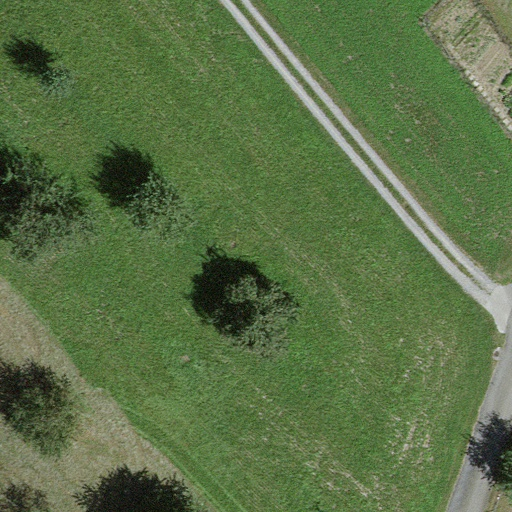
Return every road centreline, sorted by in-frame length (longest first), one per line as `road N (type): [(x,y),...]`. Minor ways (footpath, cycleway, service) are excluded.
road 1 (track): [(246,0),(376,170),(511,303)]
road 2 (residential): [(511,360),(460,511)]
